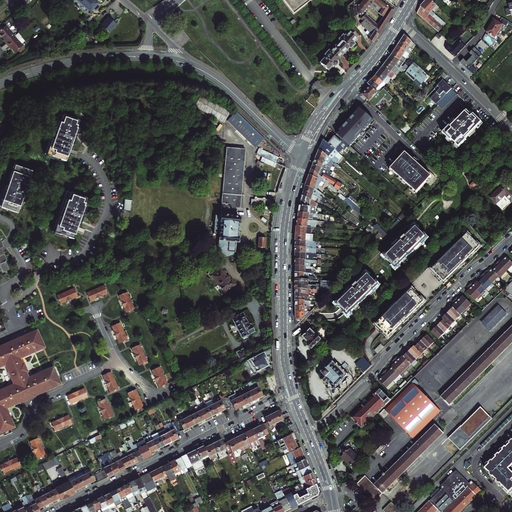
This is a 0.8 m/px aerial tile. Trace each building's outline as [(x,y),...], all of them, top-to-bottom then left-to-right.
[(94,0),(77,0),(91,11),(98,3),(94,0)] [(282,0),(293,14),(311,0),(282,0)] [(394,10),(381,0),(362,0),(358,6),(354,0),(347,6),(350,17),(359,14),(361,16),(363,13),(364,12),(369,5),(373,0),(375,0),(372,4),(373,5),(371,7),(383,16),(377,25),(365,13),(362,17),(361,16),(360,17),(364,21),(361,24),(365,28),(364,29),(364,30),(367,33),(369,32),(372,28),(378,34),(385,24),(394,10)] [(439,7),(433,3),(430,0),(426,0),(425,2),(420,6),(417,13),(438,32),(446,24),(434,13),(439,7)] [(97,16),(94,19),(98,22),(103,17),(100,14),(97,16)] [(102,26),(100,28),(105,32),(107,30),(110,32),(117,23),(109,17),(102,26)] [(499,22),(494,19),(490,25),(486,32),(495,38),(503,25),(506,27),(509,22),(502,18),(499,22)] [(5,25),(0,30),(0,35),(4,39),(3,40),(5,43),(14,36),(5,25)] [(368,38),(373,43),(376,38),(378,34),(372,28),(369,32),(371,33),(370,34),(371,35),(368,38)] [(340,40),(334,46),(342,54),(349,47),(350,48),(352,46),(354,44),(352,42),(357,37),(349,30),(343,36),(342,35),(338,39),(340,40)] [(403,38),(401,40),(412,48),(414,44),(415,43),(412,41),(409,39),(405,35),(403,38)] [(22,46),(14,36),(5,43),(8,47),(9,46),(15,52),(22,46)] [(457,54),(465,46),(458,39),(452,45),(450,42),(444,48),(450,53),(451,53),(455,56),(457,54)] [(398,45),(410,53),(412,48),(401,40),(399,43),(398,45)] [(395,50),(406,58),(408,56),(410,53),(398,45),(396,47),(395,50)] [(342,54),(334,46),(329,52),(328,50),(324,54),(326,56),(320,62),(328,70),(332,65),(333,66),(335,65),(336,64),(336,63),(336,61),(336,60),(342,54)] [(482,55),(474,47),(471,50),(471,51),(469,53),(472,56),(469,59),(466,62),(463,59),(460,62),(473,75),(477,72),(471,66),(482,55)] [(403,63),(406,58),(395,50),(393,52),(392,54),(403,63)] [(400,66),(403,63),(392,54),(390,57),(388,59),(399,68),(400,66)] [(386,62),(384,65),(395,73),(399,68),(388,59),(386,62)] [(424,71),(414,62),(407,70),(422,84),(428,77),(425,75),(423,73),(424,71)] [(382,67),(380,70),(391,78),(395,73),(384,65),(382,67)] [(376,75),(385,84),(391,78),(380,70),(378,73),(376,75)] [(442,72),(437,78),(440,81),(446,75),(442,72)] [(372,79),(381,88),(385,84),(376,75),(374,77),(372,79)] [(368,83),(371,85),(378,92),(379,91),(380,90),(381,91),(383,89),(381,88),(372,79),(370,81),(368,83)] [(434,89),(437,92),(430,99),(437,106),(438,105),(443,110),(458,95),(449,86),(443,80),(434,89)] [(366,90),(362,94),(368,100),(375,107),(385,97),(379,91),(378,92),(371,85),(366,90)] [(386,87),(384,88),(393,98),(395,96),(386,87)] [(380,90),(379,91),(385,97),(389,101),(393,98),(384,88),(383,89),(381,91),(380,90)] [(316,99),(310,95),(307,100),(309,101),(303,109),(311,114),(314,111),(317,106),(313,103),(316,99)] [(229,112),(200,96),(194,106),(223,122),(229,112)] [(336,134),(337,134),(342,138),(350,146),(357,139),(358,140),(365,133),(364,131),(370,124),(372,126),(375,122),(374,121),(374,120),(360,108),(351,118),(348,121),(342,128),(336,134)] [(452,122),(442,132),(447,137),(445,139),(449,142),(451,139),(456,144),(454,145),(457,148),(466,139),(465,138),(468,135),(470,138),(476,132),(474,130),(476,127),(477,128),(483,123),(468,109),(456,120),(455,119),(454,118),(451,121),(452,122)] [(254,148),(263,139),(235,111),(226,120),(254,148)] [(79,121),(59,114),(45,154),(65,162),(75,135),(77,129),(77,128),(79,121)] [(333,139),(329,144),(339,153),(343,149),(344,150),(347,147),(340,140),(342,138),(337,134),(333,139)] [(322,144),(320,149),(335,163),(342,156),(339,153),(329,144),(324,139),(322,144)] [(350,146),(348,148),(360,159),(362,157),(352,148),(350,146)] [(215,216),(214,223),(214,228),(213,235),(219,235),(217,251),(218,252),(218,258),(217,258),(216,261),(233,257),(233,253),(234,253),(235,242),(236,243),(238,242),(238,239),(238,236),(236,236),(238,216),(234,216),(235,207),(239,208),(243,148),(225,147),(220,217),(215,216)] [(257,153),(264,157),(276,163),(278,159),(279,157),(260,147),(257,153)] [(318,152),(317,154),(322,156),(321,159),(329,162),(329,161),(331,162),(331,161),(333,162),(332,163),(333,164),(335,165),(336,164),(335,163),(320,149),(318,152)] [(402,156),(390,169),(391,169),(389,170),(393,173),(394,172),(400,178),(399,179),(405,184),(406,183),(413,190),(412,191),(415,194),(416,192),(416,193),(426,182),(428,184),(434,176),(426,168),(425,170),(416,162),(417,161),(416,159),(415,158),(414,160),(405,152),(404,151),(401,155),(402,156)] [(326,165),(331,167),(332,165),(328,163),(329,162),(321,159),(322,156),(317,154),(316,157),(315,160),(320,161),(319,163),(326,165)] [(276,163),(264,157),(262,160),(277,168),(279,165),(276,163)] [(314,162),(313,164),(327,170),(328,170),(329,168),(330,168),(331,167),(326,165),(319,163),(320,161),(315,160),(314,162)] [(312,167),(312,168),(323,178),(324,179),(326,180),(327,178),(328,178),(329,177),(325,175),(327,170),(313,164),(312,167)] [(32,171),(15,165),(7,188),(5,188),(4,193),(2,199),(3,199),(1,206),(17,212),(32,171)] [(282,166),(279,165),(276,171),(275,171),(273,177),(274,178),(271,185),(274,186),(282,166)] [(308,177),(305,185),(315,188),(317,184),(319,185),(324,179),(323,178),(312,168),(308,177)] [(343,184),(329,177),(328,178),(327,178),(326,180),(336,185),(335,187),(340,190),(343,184)] [(505,195),(511,201),(511,189),(505,183),(491,197),(497,203),(505,195)] [(313,194),(318,196),(323,200),(324,198),(323,196),(320,195),(322,192),(317,190),(315,188),(305,185),(304,188),(304,190),(314,194),(313,194)] [(315,203),(318,196),(313,194),(314,194),(304,190),(303,193),(302,195),(315,203)] [(87,198),(66,191),(52,232),(73,239),(80,221),(85,206),(84,206),(87,198)] [(301,201),(300,205),(316,207),(317,207),(318,205),(315,203),(302,195),(301,201)] [(123,210),(130,211),(131,200),(124,199),(123,210)] [(353,204),(346,199),(344,201),(350,207),(353,204)] [(299,209),(299,213),(318,214),(318,211),(316,211),(316,207),(300,205),(299,209)] [(298,216),(298,219),(317,221),(317,218),(323,219),(323,215),(318,214),(299,213),(298,216)] [(297,223),(297,226),(314,228),(316,228),(316,225),(319,225),(324,226),(325,222),(317,221),(298,219),(297,223)] [(392,247),(386,253),(383,256),(386,260),(393,267),(397,270),(401,266),(403,264),(409,258),(410,258),(416,252),(415,252),(428,239),(425,236),(417,229),(414,225),(410,229),(398,241),(399,242),(393,248),(392,247)] [(296,230),(296,233),(314,235),(317,235),(318,230),(314,229),(314,228),(297,226),(296,230)] [(381,230),(379,232),(385,238),(387,236),(381,230)] [(296,236),(295,240),(313,241),(314,235),(296,233),(296,236)] [(438,276),(444,282),(451,274),(458,268),(464,261),(468,257),(480,246),(478,244),(470,236),(467,233),(462,238),(462,239),(456,245),(455,245),(444,256),(440,260),(437,263),(436,264),(431,269),(437,275),(438,276)] [(409,258),(403,264),(405,265),(430,240),(426,235),(425,236),(428,239),(415,252),(416,252),(410,258),(409,258)] [(257,237),(257,247),(265,248),(265,237),(257,237)] [(295,243),(295,246),(313,248),(316,248),(316,244),(321,245),(321,244),(322,242),(313,241),(295,240),(295,243)] [(6,261),(2,251),(0,248),(2,247),(2,246),(0,242),(0,271),(1,271),(2,272),(8,269),(5,262),(6,261)] [(479,243),(478,244),(480,246),(468,257),(469,258),(482,246),(479,243)] [(443,255),(444,256),(455,245),(454,244),(443,255)] [(500,259),(498,262),(507,271),(511,267),(511,262),(506,257),(504,259),(502,261),(500,259)] [(295,262),(295,266),(306,267),(310,267),(311,263),(321,264),(321,262),(318,262),(318,261),(313,260),(295,259),(295,262)] [(507,271),(498,262),(495,264),(497,266),(495,268),(493,270),(499,277),(500,278),(507,271)] [(431,269),(436,264),(435,263),(429,269),(436,276),(437,275),(431,269)] [(295,269),(295,272),(308,274),(313,274),(314,271),(306,270),(306,267),(295,266),(295,269)] [(233,287),(228,282),(227,283),(224,280),(216,273),(217,272),(214,269),(204,279),(207,282),(209,281),(216,288),(215,288),(224,296),(233,287)] [(499,277),(493,270),(492,269),(489,272),(487,273),(486,271),(483,274),(492,283),(499,277)] [(344,294),(338,301),(335,304),(338,307),(339,309),(345,315),(349,318),(353,314),(355,311),(362,305),(362,306),(368,300),(368,299),(380,287),(377,284),(369,276),(366,273),(362,277),(350,289),(351,290),(345,295),(344,294)] [(444,284),(453,275),(451,274),(444,282),(438,276),(437,277),(444,284)] [(492,283),(483,274),(480,276),(482,278),(481,280),(478,282),(486,290),(492,283)] [(295,284),(295,289),(315,290),(331,292),(340,283),(323,281),(323,285),(318,285),(318,286),(308,285),(309,280),(295,279),(295,284)] [(486,290),(478,282),(478,281),(476,283),(475,284),(473,282),(470,284),(482,296),(485,293),(484,292),(486,290)] [(362,305),(355,311),(357,313),(382,287),(378,283),(377,284),(380,287),(368,299),(368,300),(362,306),(362,305)] [(494,286),(492,283),(486,290),(488,292),(494,286)] [(482,296),(470,284),(467,287),(469,289),(468,291),(466,292),(474,301),(476,299),(478,300),(482,296)] [(103,285),(95,290),(98,298),(107,294),(105,290),(103,285)] [(74,288),(65,292),(69,301),(77,297),(75,292),(74,288)] [(383,331),(388,337),(395,329),(402,323),(408,317),(413,312),(424,301),(422,299),(415,291),(412,288),(406,294),(400,300),(399,301),(389,311),(385,315),(381,318),(381,319),(376,324),(382,330),(383,331)] [(510,294),(505,288),(501,291),(507,297),(510,294)] [(98,298),(95,290),(86,293),(88,297),(90,302),(98,298)] [(65,292),(57,296),(59,300),(61,305),(69,301),(65,292)] [(122,305),(131,301),(127,293),(123,294),(118,296),(122,305)] [(455,299),(467,311),(470,307),(469,306),(471,304),(463,296),(461,297),(460,299),(457,297),(455,299)] [(424,301),(413,312),(414,314),(426,301),(423,298),(422,299),(424,301)] [(387,310),(389,311),(399,301),(398,299),(387,310)] [(467,311),(455,299),(452,302),(454,304),(453,305),(452,306),(453,307),(460,315),(462,313),(464,314),(467,311)] [(122,305),(126,314),(131,312),(135,310),(131,301),(122,305)] [(460,315),(453,307),(451,309),(450,310),(448,308),(445,311),(456,321),(461,316),(460,315)] [(296,319),(296,327),(311,312),(307,311),(295,312),(296,319)] [(456,321),(445,311),(443,313),(445,315),(444,316),(442,318),(443,319),(450,326),(456,321)] [(250,326),(247,322),(245,323),(241,314),(231,319),(235,327),(235,329),(236,331),(237,332),(241,338),(242,337),(242,338),(246,336),(245,335),(252,331),(250,326)] [(373,324),(381,332),(382,330),(376,324),(381,319),(380,318),(373,324)] [(450,326),(443,319),(441,321),(440,323),(438,321),(435,323),(445,333),(451,327),(450,326)] [(111,327),(115,335),(124,331),(120,323),(115,325),(111,327)] [(445,333),(435,323),(433,326),(435,328),(433,329),(431,331),(438,339),(445,333)] [(511,326),(494,345),(491,347),(442,397),(441,396),(440,397),(450,406),(449,405),(511,342),(511,326)] [(318,332),(313,327),(303,337),(307,341),(309,343),(308,345),(312,349),(321,340),(316,335),(318,332)] [(383,331),(382,333),(388,339),(397,331),(395,329),(388,337),(383,331)] [(0,433),(12,428),(4,409),(17,403),(17,404),(33,397),(32,396),(49,388),(49,389),(59,385),(51,367),(41,371),(42,372),(29,377),(27,371),(28,371),(24,362),(23,362),(20,357),(32,351),(33,352),(42,348),(34,330),(25,334),(25,335),(0,346),(0,433)] [(124,331),(115,335),(119,344),(123,342),(127,340),(124,331)] [(435,342),(427,334),(425,337),(423,338),(422,336),(419,338),(428,348),(435,342)] [(428,348),(419,338),(416,341),(418,343),(417,344),(415,346),(422,354),(428,348)] [(374,350),(378,353),(384,347),(381,344),(374,350)] [(135,358),(143,354),(139,345),(135,347),(131,349),(135,358)] [(409,346),(407,349),(417,359),(422,354),(415,346),(414,346),(412,347),(411,348),(409,346)] [(236,353),(239,360),(247,356),(243,349),(236,353)] [(417,359),(407,349),(404,351),(406,354),(404,356),(412,364),(417,359)] [(266,357),(264,352),(251,358),(247,360),(253,374),(259,371),(259,370),(268,366),(267,364),(269,363),(267,360),(266,357)] [(143,354),(135,358),(139,366),(143,364),(147,362),(143,354)] [(412,364),(404,356),(403,355),(401,357),(400,358),(398,356),(395,358),(407,371),(411,367),(410,366),(412,364)] [(309,370),(317,362),(312,358),(304,365),(309,370)] [(372,366),(364,358),(356,366),(364,374),(372,366)] [(407,371),(395,358),(393,361),(395,363),(394,364),(392,366),(393,367),(400,375),(402,373),(404,374),(407,371)] [(336,365),(331,360),(325,366),(326,367),(321,372),(321,373),(320,373),(319,373),(318,374),(318,375),(318,376),(319,378),(320,378),(321,379),(325,384),(327,381),(328,382),(330,384),(329,385),(329,387),(331,389),(333,389),(334,388),(334,389),(345,378),(348,375),(337,364),(336,365)] [(151,371),(154,379),(163,375),(160,367),(155,369),(151,371)] [(400,375),(393,367),(390,369),(389,371),(387,369),(384,372),(394,381),(395,383),(396,384),(403,377),(400,375)] [(104,380),(106,385),(114,381),(111,372),(102,376),(104,380)] [(388,390),(392,386),(391,384),(394,381),(384,372),(382,374),(383,376),(382,378),(379,380),(388,390)] [(163,375),(154,379),(158,388),(163,386),(167,384),(163,375)] [(389,413),(401,425),(408,419),(428,399),(416,386),(419,383),(414,379),(382,410),(381,409),(380,410),(381,412),(380,413),(385,417),(389,413)] [(118,390),(114,381),(106,385),(110,393),(114,391),(118,390)] [(252,390),(256,398),(260,397),(263,395),(259,387),(252,390)] [(84,389),(75,393),(78,401),(87,397),(86,394),(84,389)] [(356,422),(361,428),(376,414),(380,410),(381,409),(391,400),(380,389),(368,401),(366,399),(365,399),(364,399),(363,401),(365,403),(351,418),(356,422)] [(127,394),(131,402),(139,399),(135,390),(132,392),(127,394)] [(253,400),(256,398),(252,390),(245,394),(249,402),(253,400)] [(70,405),(78,401),(75,393),(67,396),(68,400),(70,405)] [(229,398),(231,401),(235,409),(238,407),(242,406),(238,397),(236,394),(229,398)] [(246,404),(249,402),(245,394),(238,397),(242,406),(246,404)] [(235,409),(231,401),(229,398),(222,402),(226,409),(229,408),(231,411),(232,410),(235,409)] [(97,403),(101,412),(109,408),(106,399),(101,401),(97,403)] [(143,407),(139,399),(131,402),(135,411),(140,408),(143,407)] [(408,419),(401,425),(413,437),(440,411),(428,399),(408,419)] [(214,404),(219,413),(222,411),(226,409),(222,402),(221,400),(214,404)] [(214,404),(207,408),(212,416),(215,415),(219,413),(214,404)] [(477,432),(485,424),(467,406),(459,414),(477,432)] [(111,413),(109,408),(101,412),(105,421),(109,418),(113,417),(111,413)] [(207,408),(200,411),(205,420),(208,418),(212,416),(207,408)] [(272,414),(276,422),(283,419),(279,410),(275,412),(272,414)] [(205,420),(200,411),(194,415),(198,423),(201,422),(205,420)] [(270,426),(276,422),(272,414),(268,416),(266,417),(268,421),(270,426)] [(511,418),(511,414),(481,445),(483,448),(511,418)] [(68,415),(59,419),(63,428),(72,424),(70,419),(68,415)] [(195,425),(198,423),(194,415),(187,418),(192,427),(195,425)] [(188,428),(192,427),(187,418),(180,422),(184,430),(188,428)] [(63,428),(59,419),(51,423),(52,427),(55,432),(63,428)] [(163,426),(165,429),(171,442),(175,440),(179,438),(176,433),(172,424),(171,422),(163,426)] [(172,424),(176,433),(180,432),(175,422),(172,424)] [(269,433),(269,432),(268,429),(264,423),(259,426),(253,428),(258,437),(258,438),(262,436),(269,433)] [(358,484),(375,501),(382,494),(383,495),(383,494),(442,437),(443,437),(434,427),(433,428),(434,429),(375,485),(366,476),(357,485),(358,485),(358,484)] [(244,433),(249,443),(258,438),(253,428),(249,431),(244,433)] [(165,429),(157,432),(164,445),(168,444),(171,442),(165,429)] [(157,449),(150,436),(150,435),(148,432),(146,433),(147,436),(142,439),(146,446),(150,453),(154,451),(157,449)] [(157,432),(150,436),(157,449),(161,447),(164,445),(157,432)] [(236,437),(241,447),(249,443),(244,433),(240,435),(236,437)] [(291,433),(284,437),(278,441),(281,448),(286,446),(295,441),(293,438),(291,433)] [(267,446),(262,436),(258,438),(264,448),(267,446)] [(228,441),(233,451),(241,447),(236,437),(232,439),(228,441)] [(34,440),(29,442),(33,450),(42,447),(38,438),(34,440)] [(212,444),(216,453),(227,447),(224,443),(223,441),(222,439),(217,442),(212,444)] [(511,439),(509,442),(510,443),(506,447),(505,446),(502,449),(503,450),(499,454),(498,453),(495,456),(496,456),(492,461),(491,460),(488,463),(489,464),(485,468),(490,473),(489,474),(492,476),(508,492),(511,488),(511,480),(511,478),(511,472),(508,468),(511,464),(511,439)] [(127,441),(133,453),(138,462),(141,461),(143,459),(138,450),(135,444),(132,445),(130,440),(127,441)] [(233,451),(228,441),(224,443),(227,447),(229,453),(233,451)] [(289,453),(291,452),(299,448),(297,445),(295,441),(286,446),(289,453)] [(348,441),(339,450),(343,454),(342,456),(346,460),(351,465),(360,457),(350,447),(353,445),(348,441)] [(383,443),(375,451),(378,454),(386,446),(383,443)] [(209,456),(216,453),(212,444),(209,446),(205,448),(208,454),(209,456)] [(196,449),(201,458),(208,454),(205,448),(204,445),(200,447),(196,449)] [(146,446),(138,450),(143,459),(147,457),(151,455),(150,453),(146,446)] [(44,451),(42,447),(33,450),(37,459),(42,457),(45,455),(44,451)] [(299,448),(291,452),(297,463),(305,459),(303,453),(300,447),(299,448)] [(190,461),(196,474),(198,473),(196,469),(204,465),(201,460),(201,458),(196,449),(192,451),(186,454),(190,461)] [(115,451),(118,456),(125,468),(129,467),(132,465),(128,456),(124,457),(121,452),(118,453),(117,450),(115,451)] [(125,452),(128,456),(132,465),(135,463),(138,462),(133,453),(130,454),(128,450),(125,452)] [(229,453),(228,454),(233,464),(238,461),(233,451),(229,453)] [(111,457),(112,458),(119,472),(121,470),(125,468),(118,456),(113,458),(112,456),(111,457)] [(185,467),(179,457),(177,459),(173,461),(178,471),(185,467)] [(13,459),(8,461),(12,470),(21,466),(17,458),(13,459)] [(53,458),(42,464),(45,470),(57,465),(53,458)] [(108,465),(113,474),(116,473),(119,472),(112,458),(106,461),(107,462),(108,465)] [(269,459),(259,463),(261,467),(271,462),(269,459)] [(305,459),(297,463),(299,468),(296,469),(291,471),(293,474),(296,472),(308,466),(307,463),(305,459)] [(3,474),(12,470),(8,461),(0,464),(0,466),(1,469),(3,474)] [(171,471),(174,477),(180,474),(178,471),(173,461),(170,462),(167,463),(171,471)] [(175,478),(174,477),(171,471),(167,463),(164,465),(161,467),(167,479),(168,482),(175,478)] [(104,471),(107,477),(110,476),(113,474),(108,465),(103,468),(104,471)] [(299,479),(311,473),(310,470),(308,466),(296,472),(299,479)] [(148,473),(153,483),(161,478),(163,481),(167,479),(161,467),(155,470),(148,473)] [(62,468),(57,470),(61,478),(66,476),(66,475),(64,471),(62,468)] [(83,475),(88,484),(92,482),(95,480),(89,469),(82,472),(83,475)] [(459,511),(484,489),(474,480),(473,480),(471,482),(468,480),(457,469),(454,473),(452,470),(440,483),(442,485),(440,488),(435,492),(433,490),(430,494),(432,496),(416,511),(459,511)] [(107,477),(104,471),(95,475),(98,482),(103,479),(107,477)] [(75,475),(82,487),(85,486),(88,484),(83,475),(82,472),(75,475)] [(153,483),(148,473),(144,475),(139,478),(146,491),(155,487),(153,483)] [(305,483),(313,479),(312,476),(311,473),(299,479),(298,479),(301,485),(305,483)] [(68,479),(69,482),(74,491),(78,489),(82,487),(75,475),(68,479)] [(136,479),(133,481),(139,493),(139,494),(144,492),(147,499),(143,501),(145,507),(147,511),(156,511),(146,491),(139,478),(136,479)] [(301,492),(302,491),(315,485),(314,482),(313,479),(305,483),(306,485),(299,489),(301,492)] [(127,484),(133,496),(139,493),(133,481),(130,482),(127,484)] [(69,482),(55,489),(60,498),(61,500),(64,499),(68,497),(70,496),(74,494),(75,493),(74,491),(69,482)] [(133,510),(136,508),(132,501),(135,500),(133,496),(127,484),(124,485),(121,487),(127,500),(133,510)] [(318,491),(315,485),(302,491),(303,495),(299,498),(297,494),(292,496),(297,505),(307,500),(316,495),(318,491)] [(437,485),(430,494),(433,490),(435,492),(440,488),(437,485)] [(115,490),(122,502),(127,500),(121,487),(119,488),(115,490)] [(297,505),(292,496),(290,491),(289,488),(282,492),(290,508),(293,506),(297,505)] [(56,500),(60,498),(55,489),(48,493),(52,502),(56,500)] [(115,506),(122,502),(115,490),(112,491),(108,493),(114,505),(115,506)] [(278,501),(283,511),(287,510),(290,508),(282,492),(281,491),(275,494),(278,501)] [(41,496),(46,505),(49,504),(52,502),(48,493),(41,496)] [(108,508),(114,505),(108,493),(105,495),(102,497),(103,499),(108,508)] [(34,500),(35,503),(39,509),(43,507),(46,505),(41,496),(34,500)] [(193,500),(197,506),(203,503),(200,496),(193,500)] [(33,511),(30,506),(29,503),(28,502),(25,497),(22,499),(24,502),(25,502),(26,503),(24,504),(26,507),(24,508),(26,511),(33,511)] [(101,511),(102,511),(97,502),(96,499),(93,501),(90,502),(95,511),(101,511)] [(103,499),(97,502),(102,511),(109,511),(108,508),(103,499)] [(16,511),(16,510),(16,511),(15,510),(12,511),(6,501),(0,504),(4,511),(16,511)] [(272,511),(269,505),(268,501),(257,507),(258,509),(259,511),(272,511)] [(269,505),(272,511),(282,511),(283,511),(278,501),(269,505)] [(95,511),(90,502),(88,504),(85,505),(88,511),(95,511)] [(39,509),(35,503),(30,506),(33,511),(37,511),(40,511),(39,509)] [(391,503),(382,511),(383,511),(394,511),(397,510),(391,503)]
